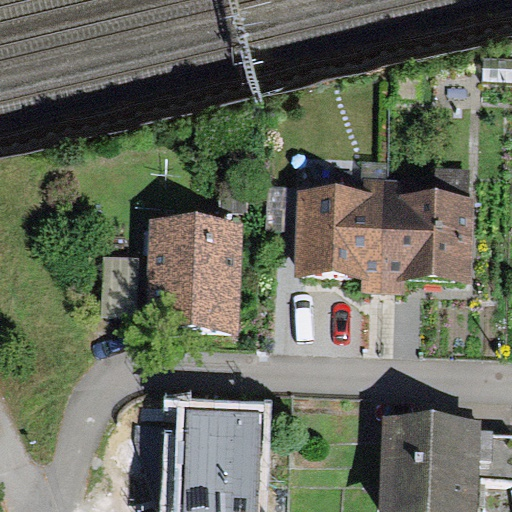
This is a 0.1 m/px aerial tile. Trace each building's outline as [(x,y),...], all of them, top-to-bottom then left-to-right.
[(361,297),(383,297),(386,202),(299,199),(296,283),(362,285),(361,297)] [(472,206),(386,202),(383,297),(409,298),(410,289),(469,291),(472,206)] [(244,230),(149,230),(149,342),(244,342),(244,230)] [(268,511),(272,420),(178,415),(174,507),(268,511)] [(479,511),(479,431),(378,431),(378,511),(479,511)]
